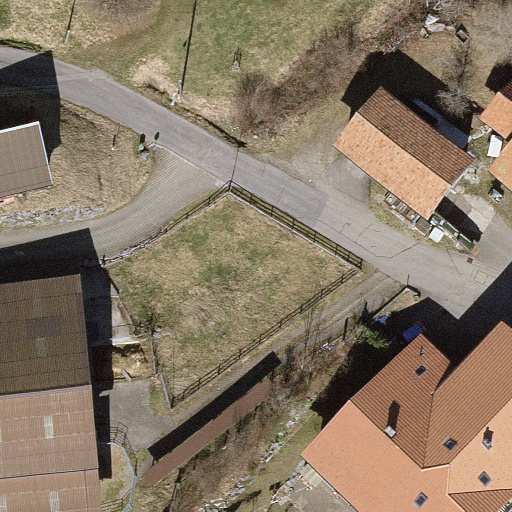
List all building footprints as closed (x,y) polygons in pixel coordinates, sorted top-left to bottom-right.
[(511,96),(482,132),(511,157),(511,167),(493,190),(511,205),(511,96)] [(387,105),(340,160),(424,231),(471,176),(387,105)] [(41,138),(0,148),(0,205),(55,192),(41,138)] [(0,511),(98,511),(85,340),(82,296),(0,301),(0,511)] [(502,511),(511,503),(511,355),(506,350),(461,396),(419,356),(313,468),(360,511),(502,511)]
